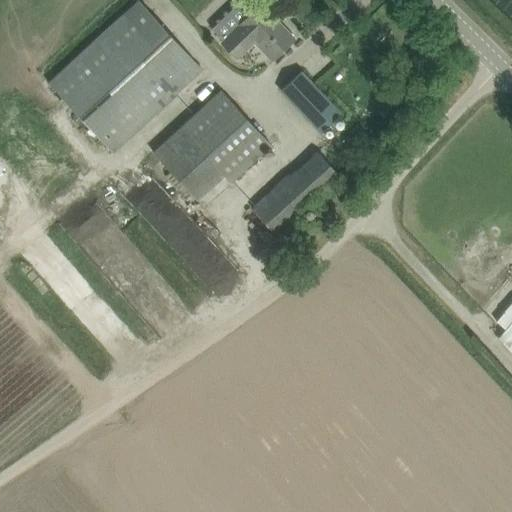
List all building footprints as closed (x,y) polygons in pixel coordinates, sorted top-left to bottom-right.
[(232,31),(220,42),(236,59),(254,41),(271,60),(294,38),(272,15),(276,12),(265,0),(264,0),(250,13),(232,31)] [(49,85),(111,152),(201,69),(139,2),(49,85)] [(338,114),(299,72),(282,89),(321,130),(338,114)] [(271,144),(220,89),(152,151),(196,200),(223,176),(229,183),(271,144)] [(340,175),(314,148),(251,208),(277,236),(318,198),(317,197),(340,175)] [(270,289),(284,281),(273,263),(260,271),(270,289)] [(511,302),(496,320),(505,328),(511,320),(511,302)] [(496,339),(511,353),(511,320),(505,328),(496,339)]
